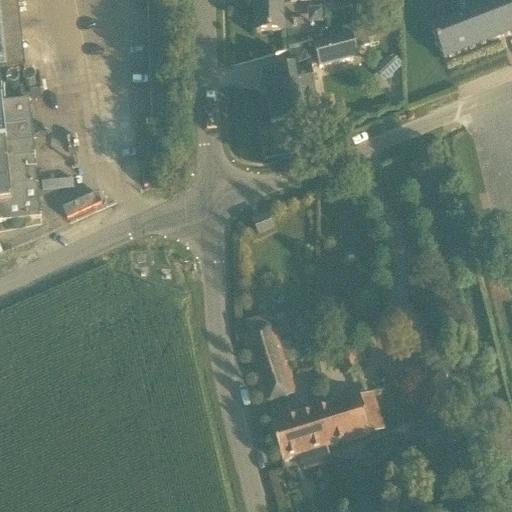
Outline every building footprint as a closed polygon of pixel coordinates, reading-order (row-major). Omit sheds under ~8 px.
[(0,0),(0,224),(41,220),(35,159),(29,102),(2,105),(0,88),(0,75),(25,72),(17,0),(0,0)] [(470,14),(431,29),(443,62),(511,35),(511,0),(504,0),(490,6),(487,0),(475,0),(466,4),(470,14)] [(282,5),(282,3),(266,4),(255,4),(256,35),(282,34),(282,31),(298,32),(298,17),(282,17),(282,5)] [(310,10),(311,22),(323,21),(322,9),(310,10)] [(352,35),(312,46),(319,71),(359,61),(355,49),(352,36),(352,35)] [(375,73),(385,84),(402,68),(392,57),(375,73)] [(263,75),(272,125),(318,117),(309,67),(263,75)] [(107,74),(108,90),(155,88),(155,72),(107,74)] [(259,238),(272,232),(268,221),(254,226),(259,238)] [(255,379),(264,405),(298,394),(293,380),(291,380),(275,328),(242,339),(252,367),(255,366),(259,378),(255,379)] [(357,365),(364,363),(359,345),(337,353),(344,376),(359,371),(357,365)] [(415,381),(426,417),(455,408),(444,372),(415,381)] [(315,414),(326,450),(371,437),(359,400),(315,414)] [(326,450),(315,414),(271,428),(282,464),(326,450)]
